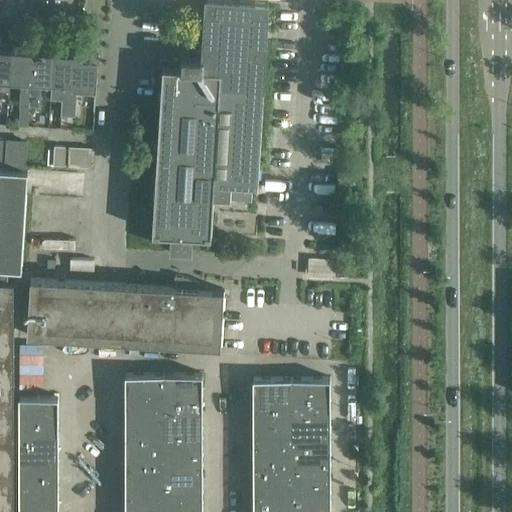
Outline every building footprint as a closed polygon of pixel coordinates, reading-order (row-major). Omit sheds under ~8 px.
[(162,72),(160,112),(152,232),(170,233),(169,249),(191,250),(192,234),(211,235),(213,195),(250,197),(251,182),(256,183),(267,1),(248,0),(206,0),(202,55),(181,54),(181,66),(158,64),(157,71),(162,72)] [(0,47),(0,90),(9,91),(10,81),(12,49),(0,47)] [(33,50),(12,49),(10,81),(21,81),(19,106),(20,106),(19,124),(28,125),(29,105),(32,82),(33,50)] [(54,51),(33,50),(32,82),(29,105),(40,106),(41,82),(51,83),(52,83),(54,51)] [(73,52),(54,51),(52,83),(51,83),(50,98),(61,99),(61,114),(75,115),(76,88),(71,87),(73,52)] [(83,53),(73,52),(71,87),(76,88),(96,89),(97,58),(83,57),(83,53)] [(48,116),(39,116),(39,123),(48,124),(48,116)] [(4,166),(25,167),(26,142),(5,140),(4,166)] [(64,165),(65,145),(54,145),(53,165),(64,165)] [(91,147),(68,146),(67,166),(90,167),(91,147)] [(28,169),(0,167),(0,279),(7,280),(8,268),(22,269),(28,169)] [(267,196),(268,172),(259,171),(258,195),(267,196)] [(337,171),(337,184),(352,184),(352,171),(337,171)] [(174,286),(30,277),(27,334),(220,345),(223,289),(213,288),(213,286),(183,276),(175,275),(174,286)] [(0,279),(0,319),(13,319),(13,281),(7,280),(0,279)] [(13,319),(0,319),(0,357),(14,357),(13,319)] [(14,357),(0,357),(0,395),(14,396),(14,357)] [(202,372),(164,373),(164,408),(202,408),(202,372)] [(125,373),(125,409),(164,408),(164,373),(125,373)] [(252,377),(253,413),(291,413),(291,377),(252,377)] [(330,377),(291,377),(291,413),(330,413),(330,377)] [(0,511),(13,511),(14,396),(0,395),(0,511)] [(19,396),(19,432),(58,432),(58,396),(19,396)] [(164,408),(125,409),(125,436),(164,436),(164,408)] [(202,408),(164,408),(164,436),(203,436),(202,408)] [(291,413),(253,413),(253,439),(291,439),(291,413)] [(330,413),(291,413),(291,439),(330,439),(330,413)] [(19,432),(19,460),(58,460),(58,432),(19,432)] [(164,436),(125,436),(125,463),(164,463),(164,436)] [(203,436),(164,436),(164,463),(203,463),(203,436)] [(291,439),(253,439),(253,465),(291,465),(291,439)] [(330,439),(291,439),(291,465),(330,465),(330,439)] [(19,460),(19,489),(58,489),(58,460),(19,460)] [(164,463),(125,463),(125,491),(164,491),(164,463)] [(203,463),(164,463),(164,491),(203,491),(203,463)] [(291,465),(253,465),(253,492),(292,492),(291,465)] [(330,465),(291,465),(292,492),(330,491),(330,465)] [(58,511),(58,489),(19,489),(19,511),(58,511)] [(163,511),(164,491),(125,491),(125,511),(163,511)] [(202,511),(203,491),(164,491),(163,511),(202,511)] [(330,511),(330,491),(292,492),(291,511),(330,511)] [(291,511),(292,492),(253,492),(253,511),(291,511)]
